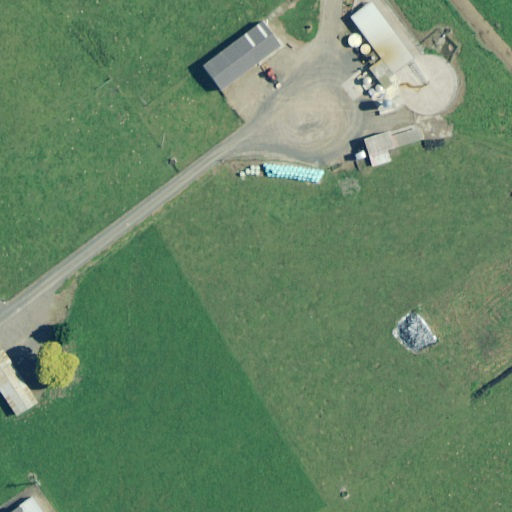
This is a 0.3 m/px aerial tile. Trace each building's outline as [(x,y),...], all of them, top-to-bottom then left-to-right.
[(413,59),(371,4),(352,18),(382,59),(369,69),(377,80),(390,70),(393,74),(413,59)] [(280,47),(261,22),(202,65),(222,91),(280,47)] [(358,49),(364,57),(373,50),(357,30),(344,40),(353,52),(358,49)] [(423,140),(420,128),(395,135),(394,131),(364,140),(369,156),(423,140)] [(391,161),(389,155),(370,161),(372,167),(391,161)] [(38,403),(3,351),(0,352),(0,390),(17,417),(38,403)] [(43,511),(33,496),(10,511),(43,511)]
